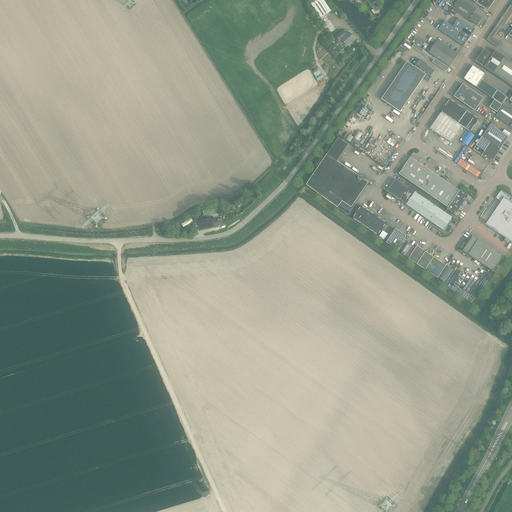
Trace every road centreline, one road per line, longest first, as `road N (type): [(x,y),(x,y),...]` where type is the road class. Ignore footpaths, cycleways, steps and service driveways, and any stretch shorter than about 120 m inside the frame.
road 1 (unclassified): [(0,235),(152,240),(236,226),(304,160),(417,0)]
road 2 (unclassified): [(409,140),(373,195),(447,246),(486,192)]
road 3 (unclassified): [(503,0),(409,140)]
road 4 (unknown): [(409,140),(375,104),(377,90),(409,51),(451,77)]
